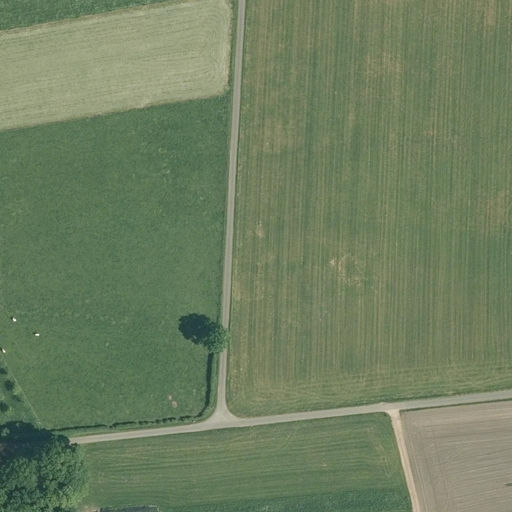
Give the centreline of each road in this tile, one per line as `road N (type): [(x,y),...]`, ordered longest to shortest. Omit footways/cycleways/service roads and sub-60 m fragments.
road 1 (unclassified): [(219,425),(241,0)]
road 2 (unclassified): [(511,393),(219,425)]
road 3 (unclassified): [(219,425),(0,447)]
